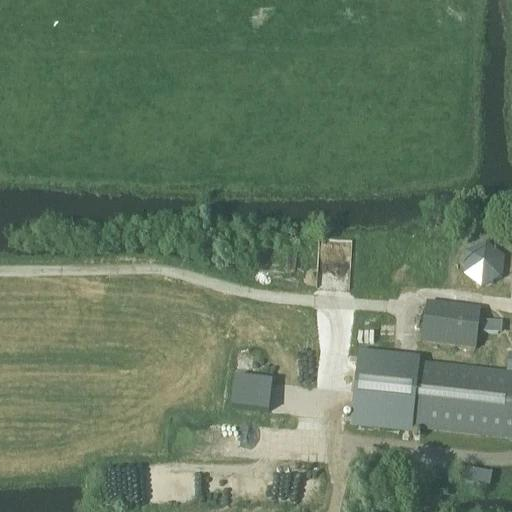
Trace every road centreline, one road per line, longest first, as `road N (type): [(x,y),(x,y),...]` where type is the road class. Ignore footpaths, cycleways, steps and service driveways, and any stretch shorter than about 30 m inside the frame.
road 1 (track): [(401,309),(257,299),(174,274),(0,270)]
road 2 (track): [(511,457),(348,442),(332,511)]
